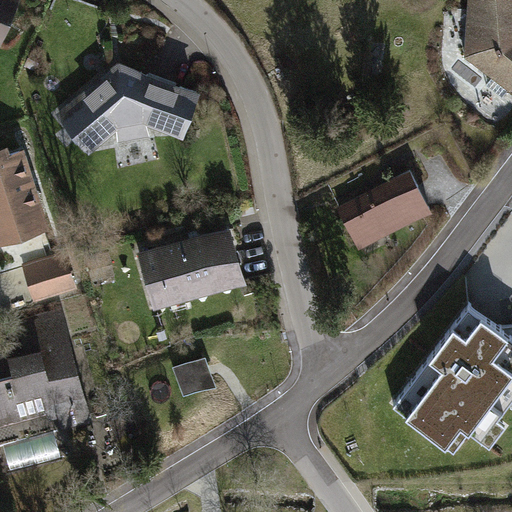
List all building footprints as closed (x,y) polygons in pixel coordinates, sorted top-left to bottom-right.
[(0,0),(0,46),(19,0),(0,0)] [(511,0),(470,0),(464,55),(511,93),(511,90),(511,0)] [(118,61),(56,113),(89,153),(115,131),(117,144),(151,137),(149,125),(184,138),(201,93),(118,61)] [(6,145),(0,147),(0,243),(51,226),(26,150),(9,155),(6,145)] [(411,169),(339,206),(361,249),(434,213),(411,169)] [(232,226),(139,252),(154,306),(247,280),(232,226)] [(65,248),(22,263),(35,302),(78,287),(65,248)] [(511,332),(468,300),(395,399),(454,443),(468,424),(480,432),(511,388),(511,332)] [(0,436),(56,421),(59,431),(94,422),(64,308),(17,321),(25,351),(0,358),(0,436)] [(207,357),(174,367),(184,396),(216,385),(207,357)]
